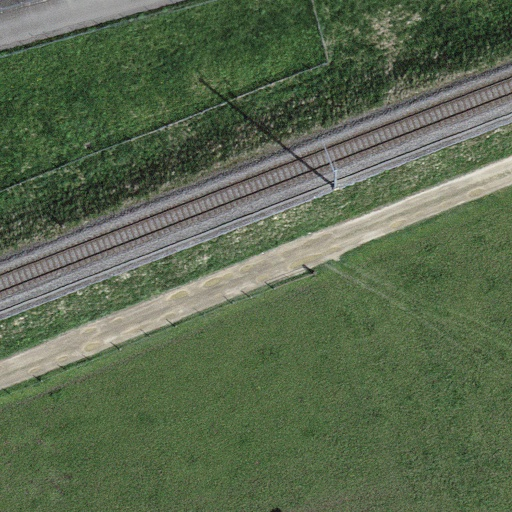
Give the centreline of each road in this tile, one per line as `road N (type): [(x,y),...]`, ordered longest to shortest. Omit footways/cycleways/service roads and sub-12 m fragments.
road 1 (track): [(511,174),(0,383)]
road 2 (residential): [(145,0),(0,39)]
